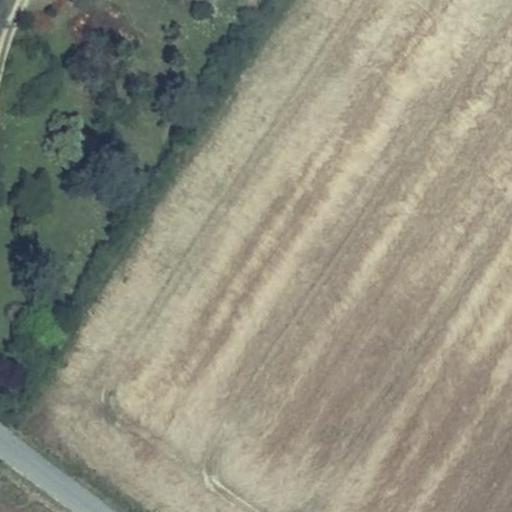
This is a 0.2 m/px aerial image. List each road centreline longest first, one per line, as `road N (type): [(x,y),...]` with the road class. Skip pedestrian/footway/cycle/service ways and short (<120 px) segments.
road 1 (unknown): [(0,199),(34,0)]
road 2 (tertiary): [(0,438),(99,511)]
